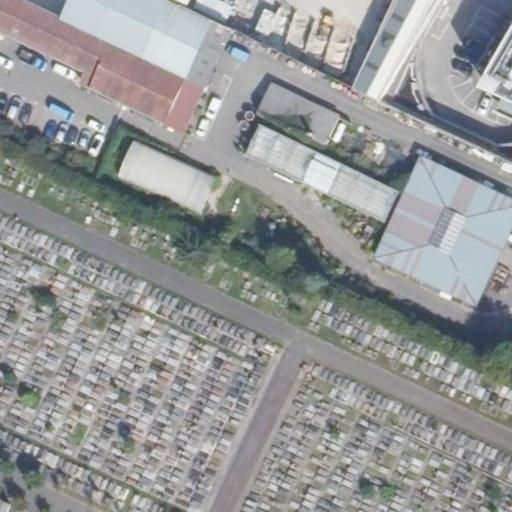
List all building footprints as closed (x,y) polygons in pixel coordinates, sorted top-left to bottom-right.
[(0,0),(0,25),(92,71),(109,34),(38,0),(0,0)] [(374,0),(330,76),(382,101),(443,0),(374,0)] [(207,19),(178,5),(153,55),(109,34),(92,71),(87,83),(179,129),(202,79),(184,70),(207,19)] [(184,70),(202,79),(226,28),(207,19),(184,70)] [(511,43),(486,86),(511,99),(511,98),(511,142),(507,144),(509,161),(511,162),(511,43)] [(254,112),(257,114),(307,137),(299,152),(292,169),(306,176),(319,148),(335,115),(267,84),(254,112)] [(307,137),(257,114),(250,128),(299,152),(307,137)] [(136,142),(119,179),(203,215),(219,178),(136,142)] [(319,148),(306,176),(382,210),(383,208),(479,254),(490,230),(319,148)] [(500,275),(511,278),(511,249),(506,248),(500,275)]
